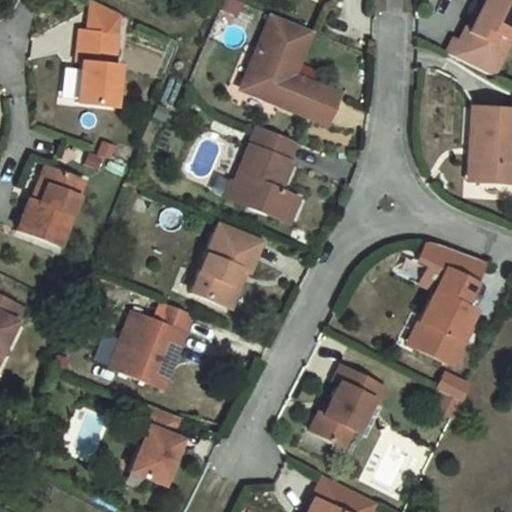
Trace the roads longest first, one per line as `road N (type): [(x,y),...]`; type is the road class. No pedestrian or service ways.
road 1 (residential): [(377,203),(343,247),(244,446)]
road 2 (residential): [(391,15),(377,203)]
road 3 (residential): [(511,252),(377,203)]
